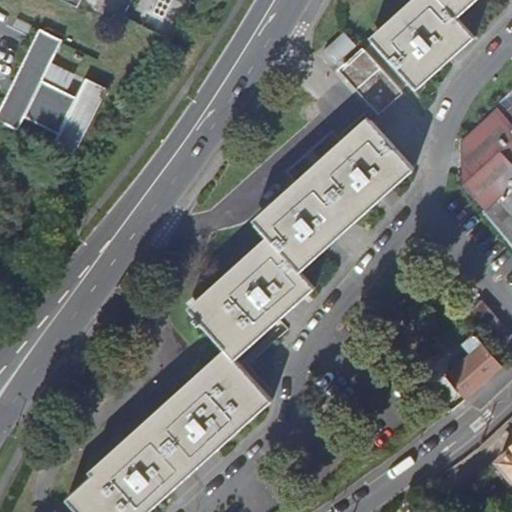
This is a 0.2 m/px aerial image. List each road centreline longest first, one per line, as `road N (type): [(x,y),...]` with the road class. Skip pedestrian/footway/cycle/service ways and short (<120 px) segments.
road 1 (primary): [(0,422),(252,68),(291,0)]
road 2 (primary): [(267,0),(145,183),(0,369)]
road 3 (unclassified): [(511,393),(355,511)]
